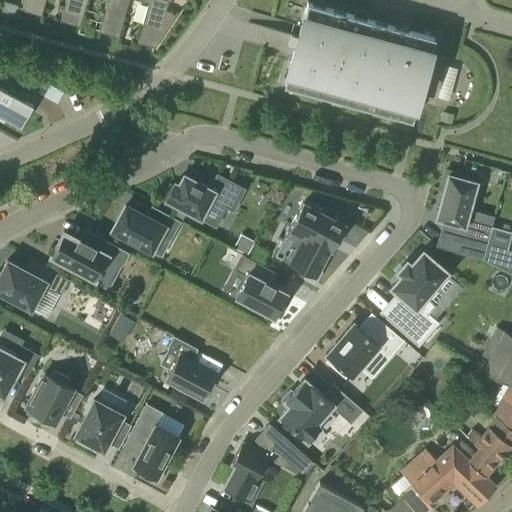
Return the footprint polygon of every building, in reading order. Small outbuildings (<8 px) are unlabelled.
[(41,16),(45,0),(24,0),(22,10),(41,16)] [(66,0),(60,21),(80,26),(87,0),(66,0)] [(107,0),(99,32),(119,37),(128,0),(107,0)] [(137,42),(154,47),(155,47),(178,13),(177,12),(175,15),(170,12),(166,10),(168,0),(138,0),(149,3),(137,42)] [(5,2),(4,8),(3,11),(15,15),(18,5),(5,2)] [(434,37),(308,2),(298,37),(291,35),(288,46),(295,48),(285,83),(411,118),(417,97),(420,98),(422,95),(424,92),(427,87),(428,83),(429,80),(430,78),(430,74),(431,72),(431,68),(431,67),(431,63),(431,59),(428,58),(434,37)] [(0,114),(20,126),(33,103),(29,101),(40,80),(62,87),(63,85),(43,79),(0,67),(0,114)] [(444,111),(441,121),(454,124),(456,115),(444,111)] [(457,173),(446,169),(441,185),(444,186),(436,217),(455,223),(451,236),(486,245),(488,239),(491,229),(465,222),(477,181),(456,176),(457,173)] [(189,211),(201,218),(211,199),(233,210),(245,189),(217,174),(210,188),(184,174),(178,183),(175,182),(173,185),(170,183),(164,194),(168,195),(166,199),(180,207),(189,211)] [(346,224),(303,201),(275,254),(301,268),(299,271),(317,280),(326,263),(325,262),(346,224)] [(112,229),(151,250),(160,233),(171,239),(181,221),(158,208),(152,219),(125,205),(112,229)] [(184,220),(189,211),(180,207),(175,216),(184,220)] [(130,252),(85,228),(80,239),(64,230),(61,236),(51,255),(95,279),(105,261),(115,266),(117,261),(124,264),(130,252)] [(511,232),(509,245),(489,239),(488,239),(483,259),(511,273),(511,232)] [(245,255),(238,268),(247,273),(235,296),(275,316),(287,293),(266,281),(273,270),(245,255)] [(0,272),(0,291),(31,308),(42,287),(61,293),(69,279),(30,258),(24,268),(7,259),(0,272)] [(383,296),(377,304),(374,306),(410,335),(427,315),(419,307),(436,284),(409,264),(389,290),(383,286),(378,293),(383,296)] [(368,357),(379,367),(403,339),(372,312),(360,326),(354,321),(326,354),(329,357),(327,360),(345,376),(348,373),(352,376),(368,357)] [(511,324),(509,323),(499,343),(491,339),(482,358),(488,361),(483,371),(510,385),(511,386),(511,324)] [(115,326),(111,333),(124,340),(128,333),(115,326)] [(217,371),(191,358),(197,347),(173,334),(166,347),(178,353),(165,378),(203,398),(206,393),(206,392),(217,371)] [(40,354),(22,345),(15,356),(0,348),(0,393),(4,396),(17,371),(28,376),(40,354)] [(27,413),(41,420),(43,416),(54,423),(60,412),(71,418),(83,394),(73,388),(73,387),(67,384),(70,378),(54,370),(51,376),(45,372),(26,408),(29,409),(27,413)] [(333,383),(323,394),(304,378),(285,400),(289,405),(280,416),(307,440),(320,426),(317,422),(331,406),(351,423),(363,409),(333,383)] [(511,444),(511,386),(510,385),(509,386),(501,382),(501,383),(496,391),(503,395),(490,414),(492,416),(495,418),(480,437),(471,430),(461,420),(455,426),(465,436),(480,448),(469,461),(468,462),(484,476),(511,444)] [(78,438),(90,445),(91,442),(104,449),(108,442),(119,448),(132,424),(120,418),(123,414),(95,399),(76,434),(79,436),(78,438)] [(167,464),(164,463),(178,436),(155,423),(161,412),(147,405),(125,446),(139,453),(133,465),(146,472),(145,475),(158,481),(167,464)] [(179,430),(184,422),(167,411),(162,420),(179,430)] [(242,442),(237,452),(232,462),(235,464),(223,486),(243,497),(252,502),(264,480),(258,477),(269,457),(299,474),(315,463),(287,438),(269,422),(255,439),(259,442),(255,449),(242,442)] [(389,511),(425,511),(432,506),(429,502),(454,480),(478,504),(493,489),(482,478),(484,476),(468,462),(469,461),(453,445),(446,452),(438,462),(436,462),(424,448),(399,470),(402,474),(390,484),(402,497),(387,509),(389,511)] [(301,511),(358,511),(363,504),(319,480),(301,511)]
